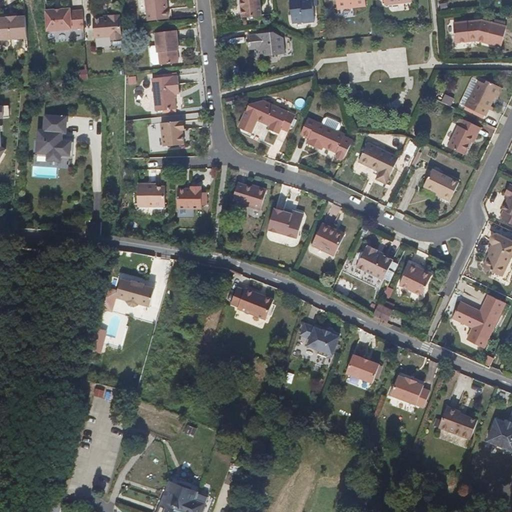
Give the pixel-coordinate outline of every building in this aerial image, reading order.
[(170,19),(168,0),(147,0),(150,21),(170,19)] [(262,16),(260,0),(240,0),(242,18),(262,16)] [(318,7),(317,0),(290,0),(293,22),(304,21),(304,23),(316,21),(315,7),(318,7)] [(336,0),(338,8),(366,5),(365,0),(336,0)] [(70,8),(45,10),(47,30),(85,27),(83,9),(71,10),(70,8)] [(123,30),(121,13),(110,14),(111,16),(94,17),(96,36),(112,35),(112,39),(123,38),(123,30)] [(0,39),(28,37),(26,16),(16,17),(16,16),(7,17),(0,17),(0,39)] [(501,47),(507,27),(482,20),(454,23),(455,43),(469,42),(469,39),(478,38),(478,41),(501,47)] [(160,53),(162,64),(162,65),(180,63),(179,51),(181,51),(179,31),(157,33),(158,46),(159,53),(160,53)] [(274,33),(251,35),(253,47),(262,47),(262,50),(263,59),(265,58),(271,62),(274,57),(288,56),(286,38),(274,33)] [(253,47),(251,35),(248,36),(249,50),(262,50),(262,47),(253,47)] [(155,65),(162,64),(160,53),(159,53),(158,46),(154,46),(151,49),(153,63),(155,65)] [(81,69),(81,79),(89,79),(89,69),(81,69)] [(180,92),(178,74),(154,77),(157,109),(177,108),(175,93),(180,92)] [(486,116),(489,110),(491,106),(495,98),(497,99),(502,88),(488,82),(486,85),(480,82),(471,101),(469,100),(466,107),(486,116)] [(235,95),(226,98),(229,107),(237,105),(235,95)] [(250,129),(251,130),(258,116),(271,122),(269,126),(279,130),(281,125),(289,129),(296,113),(264,98),(250,102),(239,124),(240,124),(242,127),(247,130),(250,129)] [(2,146),(1,118),(11,118),(10,105),(0,105),(0,160),(7,149),(2,146)] [(39,131),(38,153),(49,154),(48,160),(60,161),(61,158),(73,159),(74,143),(61,142),(62,133),(66,133),(67,118),(47,116),(46,131),(39,131)] [(343,137),(344,136),(338,133),(321,125),(308,118),(300,134),(309,138),(306,143),(316,148),(317,146),(322,148),(335,155),(334,158),(342,162),(352,142),(343,137)] [(324,119),(321,125),(338,133),(340,127),(339,124),(327,118),(324,119)] [(474,134),(478,135),(481,128),(465,120),(462,127),(460,126),(449,147),(464,155),(471,141),(474,134)] [(181,137),(184,137),(183,130),(182,122),(162,124),(164,147),(182,144),(181,137)] [(377,179),(387,184),(399,157),(368,142),(359,161),(380,172),(377,179)] [(33,166),(32,177),(56,178),(57,167),(33,166)] [(460,182),(433,169),(425,186),(439,192),(440,191),(445,193),(443,198),(450,201),(460,182)] [(165,184),(156,184),(149,183),(149,181),(138,180),(138,206),(165,206),(165,184)] [(254,189),(251,188),(237,184),(232,200),(260,209),(265,189),(255,186),(254,189)] [(192,188),(186,188),(178,188),(178,207),(202,207),(202,204),(202,192),(202,189),(201,188),(201,185),(192,185),(192,188)] [(511,224),(511,186),(510,185),(505,195),(509,198),(503,210),(505,212),(501,219),(511,224)] [(299,213),(294,212),(291,214),(283,212),(273,209),(268,230),(296,239),(302,218),(299,213)] [(332,257),(342,237),(329,231),(330,228),(320,224),(309,246),(332,257)] [(329,231),(342,237),(343,234),(330,228),(329,231)] [(507,278),(511,268),(511,241),(498,235),(494,235),(491,236),(490,238),(490,241),(490,244),(491,245),(493,246),(483,267),(507,278)] [(41,247),(15,245),(13,261),(40,263),(41,247)] [(374,253),(375,250),(367,246),(366,249),(364,248),(362,252),(357,254),(355,259),(357,262),(355,267),(382,281),(392,261),(382,256),(374,253)] [(417,271),(418,268),(408,264),(397,285),(419,296),(429,277),(417,271)] [(430,275),(418,268),(417,271),(429,277),(430,275)] [(132,283),(121,280),(116,297),(126,300),(126,301),(129,306),(133,307),(137,305),(138,304),(148,307),(151,297),(151,288),(142,286),(143,284),(132,281),(132,283)] [(266,318),(275,298),(264,294),(263,295),(257,292),(257,291),(247,286),(245,288),(238,286),(232,302),(239,304),(239,307),(266,318)] [(482,314),(479,313),(458,303),(450,318),(471,329),(465,341),(481,349),(504,304),(487,296),(482,307),(485,308),(482,314)] [(393,310),(380,303),(375,314),(387,321),(393,310)] [(332,355),(340,336),(331,333),(331,331),(325,328),(324,330),(315,326),(307,345),(316,349),(317,353),(325,357),(330,355),(332,355)] [(374,383),(381,364),(355,354),(348,373),(374,383)] [(285,372),(283,381),(290,383),(293,374),(285,372)] [(425,408),(432,392),(424,389),(425,386),(417,383),(417,381),(408,378),(407,378),(400,376),(392,395),(425,408)] [(96,388),(94,396),(104,398),(106,390),(96,388)] [(472,440),(479,422),(462,415),(463,413),(449,407),(441,428),(472,440)] [(511,426),(505,423),(504,426),(497,423),(494,424),(488,438),(511,448),(511,426)] [(196,497),(197,495),(170,483),(158,511),(201,511),(205,501),(196,497)]
